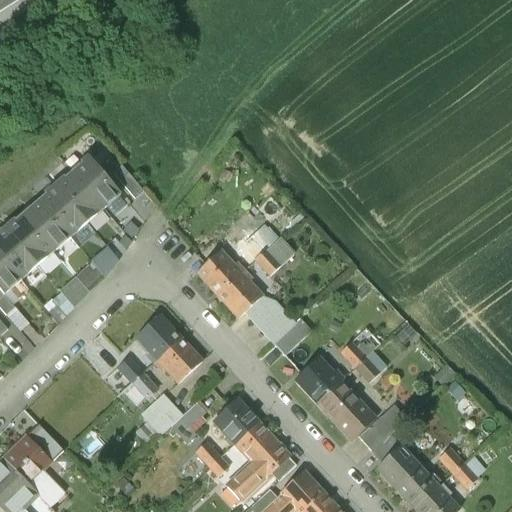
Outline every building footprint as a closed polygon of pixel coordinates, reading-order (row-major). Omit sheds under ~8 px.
[(88,159),(71,173),(103,210),(119,196),(88,159)] [(113,174),(134,200),(144,192),(122,166),(113,174)] [(86,224),(103,210),(71,173),(55,188),(86,224)] [(55,188),(38,202),(70,239),(86,224),(55,188)] [(38,202),(22,216),(53,253),(70,239),(38,202)] [(22,216),(5,230),(37,267),(53,253),(22,216)] [(5,230),(0,234),(0,257),(20,281),(37,267),(5,230)] [(253,238),(242,247),(270,278),(281,268),(267,253),(253,238)] [(280,240),(267,253),(281,268),(294,255),(280,240)] [(92,263),(75,278),(88,293),(100,283),(118,261),(106,248),(90,261),(92,263)] [(197,276),(218,298),(242,276),(222,253),(197,276)] [(0,291),(4,295),(20,281),(0,257),(0,291)] [(263,298),(242,276),(218,298),(238,321),(245,315),(263,298)] [(59,291),(60,293),(72,307),(88,293),(75,278),(59,291)] [(4,295),(0,291),(0,308),(6,316),(15,308),(4,295)] [(60,293),(52,301),(65,316),(73,309),(72,307),(60,293)] [(275,301),(263,298),(245,315),(273,345),(296,324),(275,301)] [(147,357),(154,365),(181,341),(160,318),(135,340),(149,355),(147,357)] [(296,324),(273,345),(285,358),(312,333),(301,320),(296,324)] [(366,330),(351,344),(365,359),(372,352),(380,345),(366,330)] [(202,363),(181,341),(154,365),(161,373),(165,370),(178,385),(202,363)] [(354,369),(365,359),(351,344),(340,353),(354,369)] [(372,352),(365,359),(379,375),(386,368),(372,352)] [(369,384),(379,375),(365,359),(354,369),(369,384)] [(134,386),(147,400),(158,391),(131,360),(120,370),(134,386)] [(296,382),(317,404),(344,380),(336,371),(333,374),(320,360),(296,382)] [(101,415),(134,386),(120,370),(118,367),(85,397),(101,415)] [(447,367),(435,378),(443,387),(455,375),(447,367)] [(352,389),(344,380),(317,404),(352,443),(359,437),(376,421),(349,392),(352,389)] [(450,392),(458,401),(465,394),(457,385),(450,392)] [(162,395),(141,415),(161,436),(182,416),(162,395)] [(215,422),(236,445),(258,425),(237,402),(215,422)] [(394,405),(376,421),(359,437),(373,453),(392,435),(408,421),(394,405)] [(289,458),(258,425),(236,445),(252,463),(226,487),(241,502),(271,475),(289,458)] [(38,426),(27,436),(52,462),(62,452),(38,426)] [(373,453),(383,464),(402,447),(392,435),(373,453)] [(42,471),(52,462),(27,436),(2,459),(27,485),(42,471)] [(228,468),(206,445),(196,454),(218,477),(228,468)] [(377,469),(415,511),(439,488),(402,447),(383,464),(377,469)] [(450,451),(439,460),(466,489),(477,480),(450,451)] [(297,466),(289,458),(271,475),(278,483),(297,466)] [(20,511),(38,496),(27,485),(2,459),(0,461),(0,506),(5,511),(20,511)] [(65,495),(42,471),(27,485),(38,496),(50,509),(65,495)] [(292,511),(294,511),(318,488),(305,474),(277,500),(263,511),(292,511)] [(331,511),(336,508),(318,488),(294,511),(295,511),(331,511)] [(457,511),(459,511),(439,488),(415,511),(457,511)] [(263,511),(277,500),(269,491),(246,511),(263,511)]
